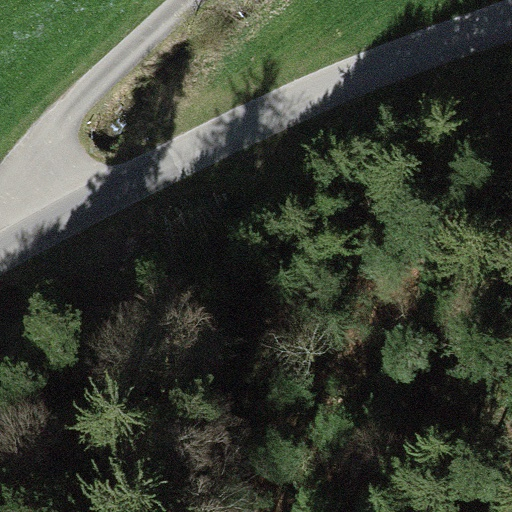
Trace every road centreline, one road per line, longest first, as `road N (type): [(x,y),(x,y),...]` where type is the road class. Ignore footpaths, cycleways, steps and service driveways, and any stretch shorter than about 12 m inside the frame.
road 1 (unclassified): [(511,20),(403,58),(0,245)]
road 2 (track): [(181,0),(56,124),(4,242)]
